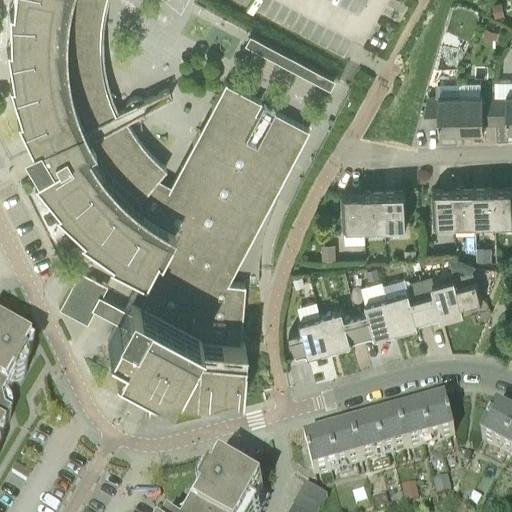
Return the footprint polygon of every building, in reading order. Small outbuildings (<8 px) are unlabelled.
[(79,234),(109,255),(107,258),(141,275),(227,281),(245,246),(308,128),(273,108),(224,80),(170,183),(157,176),(164,167),(165,167),(166,166),(162,163),(157,158),(151,153),(147,148),(142,143),(137,137),(133,131),(129,125),(125,119),(127,118),(128,119),(130,120),(132,121),(133,121),(135,122),(137,122),(139,121),(141,121),(143,120),(144,118),(145,117),(147,116),(147,114),(148,112),(148,111),(148,110),(148,108),(171,94),(168,86),(143,98),(142,97),(140,96),(138,96),(136,96),(134,96),(132,96),(130,97),(129,98),(127,99),(126,101),(125,102),(124,104),(123,106),(123,108),(123,110),(123,111),(120,113),(113,99),(110,91),(110,90),(106,77),(104,68),(103,53),(102,41),(102,29),(104,16),(106,4),(107,0),(11,0),(11,5),(7,5),(9,41),(5,41),(11,77),(8,78),(18,111),(14,112),(30,145),(22,149),(36,172),(34,173),(33,174),(56,203),(53,205),(81,231),(79,234)] [(492,3),(496,19),(505,17),(502,1),(492,3)] [(484,28),(482,36),(496,40),(498,32),(484,28)] [(326,100),(337,77),(253,37),(249,46),(319,80),(313,93),(326,100)] [(429,95),(428,95),(421,125),(439,124),(439,130),(461,129),(459,94),(449,95),(449,86),(431,87),(429,95)] [(511,92),(493,93),(494,123),(507,122),(507,128),(511,127),(511,92)] [(459,94),(461,129),(484,129),(484,123),(494,123),(493,93),(459,94)] [(511,186),(495,187),(496,223),(511,222),(511,186)] [(496,223),(495,187),(475,188),(476,224),(496,223)] [(475,188),(455,189),(456,225),(476,224),(475,188)] [(435,225),(456,225),(455,189),(433,189),(435,225)] [(383,191),(384,227),(407,226),(405,190),(383,191)] [(364,192),(364,228),(384,227),(383,191),(364,192)] [(364,228),(364,192),(343,193),(344,229),(364,228)] [(306,244),(305,254),(317,256),(318,246),(306,244)] [(489,260),(489,246),(475,246),(475,260),(489,260)] [(404,258),(416,257),(415,249),(404,250),(404,258)] [(458,257),(450,258),(454,273),(464,270),(466,272),(470,271),(476,265),(458,257)] [(376,266),(364,269),(367,278),(378,275),(376,266)] [(107,284),(79,269),(72,281),(59,307),(86,322),(93,309),(101,295),(107,284)] [(242,282),(227,281),(141,275),(130,294),(130,296),(129,296),(123,307),(124,308),(117,321),(116,323),(107,340),(121,348),(113,361),(146,378),(145,395),(238,402),(243,349),(244,340),(239,340),(244,282),(242,282)] [(291,279),(294,287),(303,284),(301,276),(291,279)] [(457,286),(454,277),(433,283),(431,277),(418,280),(429,321),(464,311),(463,307),(482,302),(476,281),(457,286)] [(387,295),(397,329),(429,321),(418,280),(408,283),(406,278),(384,284),(387,295)] [(123,307),(101,295),(93,309),(117,321),(124,308),(123,307)] [(356,313),(363,339),(397,329),(387,295),(365,301),(368,309),(356,313)] [(321,314),(330,348),(363,339),(356,313),(345,316),(342,308),(321,314)] [(289,332),(296,357),(330,348),(321,314),(299,320),(302,328),(289,332)] [(0,443),(3,439),(1,438),(9,425),(2,422),(0,412),(0,408),(5,399),(5,400),(13,387),(14,386),(11,384),(20,367),(24,368),(25,367),(24,367),(31,354),(0,336),(0,443)] [(431,409),(440,442),(455,438),(446,405),(431,409)] [(415,413),(424,446),(440,442),(431,409),(415,413)] [(511,420),(511,419),(498,412),(483,443),(497,450),(511,420)] [(415,413),(407,416),(399,418),(408,450),(424,446),(415,413)] [(399,418),(383,422),(392,454),(408,450),(399,418)] [(511,458),(511,455),(511,420),(497,450),(511,458)] [(368,426),(377,459),(392,454),(383,422),(368,426)] [(352,431),(361,463),(377,459),(368,426),(352,431)] [(336,435),(345,467),(361,463),(352,431),(336,435)] [(321,439),(329,471),(345,467),(336,435),(321,439)] [(321,439),(305,443),(314,475),(329,471),(321,439)] [(252,511),(264,493),(220,468),(212,480),(211,481),(215,483),(205,501),(201,498),(200,500),(201,500),(193,511),(252,511)] [(405,505),(421,502),(417,484),(401,488),(405,505)] [(327,499),(316,493),(305,486),(299,497),(321,509),(327,499)] [(375,510),(389,507),(387,496),(372,500),(375,510)] [(319,511),(321,509),(299,497),(292,508),(299,511),(319,511)]
